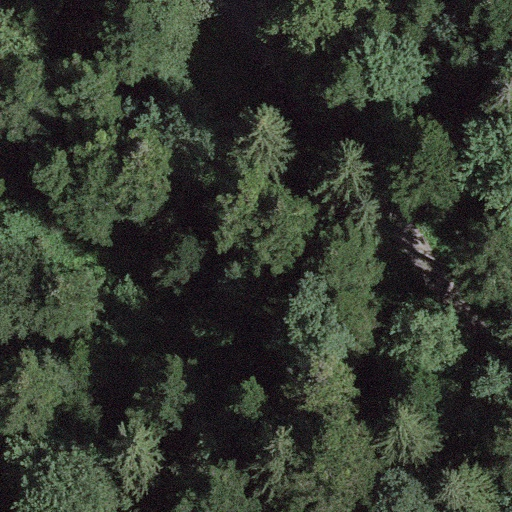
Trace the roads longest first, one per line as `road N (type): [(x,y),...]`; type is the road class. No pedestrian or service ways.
road 1 (track): [(223,0),(511,391)]
road 2 (track): [(292,0),(511,14)]
